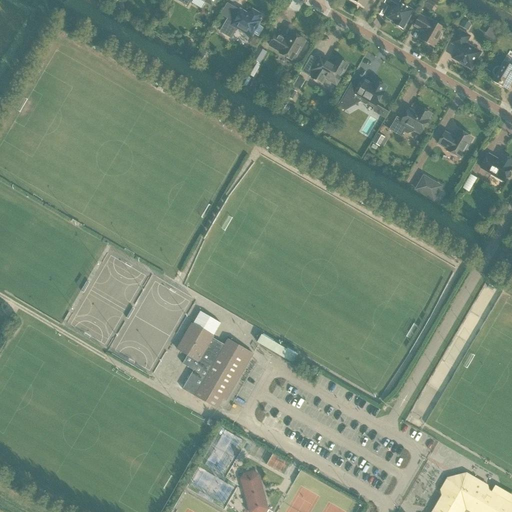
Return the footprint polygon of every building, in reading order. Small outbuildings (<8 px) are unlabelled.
[(395,24),(403,30),(414,11),(400,3),(401,0),(387,0),(385,3),(393,8),(387,18),(395,23),(395,24)] [(428,0),(424,7),(429,10),(433,2),(429,0),(428,0)] [(263,15),(254,9),(251,15),(242,9),(234,21),(229,18),(222,31),(233,37),(238,28),(252,36),(261,21),(260,20),(263,15)] [(421,40),(435,48),(445,29),(421,15),(415,26),(425,32),(421,40)] [(468,31),(471,25),(464,21),(460,27),(468,31)] [(453,57),(464,63),(464,64),(472,69),(482,52),(466,44),(470,36),(459,30),(452,43),(459,47),(453,57)] [(497,31),(492,39),(496,41),(501,33),(497,31)] [(307,41),(293,32),(288,40),(277,34),(270,45),(281,52),(281,53),(294,61),(307,41)] [(189,40),(185,46),(191,49),(194,43),(189,40)] [(261,64),(267,52),(258,47),(252,59),(261,64)] [(200,48),(195,58),(201,61),(207,52),(200,48)] [(320,56),(318,60),(311,56),(302,71),(312,77),(322,83),(326,78),(330,81),(333,80),(338,83),(345,71),(348,65),(339,59),(335,65),(320,56)] [(511,67),(505,63),(502,68),(499,67),(497,68),(495,70),(494,72),(495,75),(497,77),(494,82),(509,91),(511,86),(511,67)] [(299,77),(293,86),(300,90),(305,81),(299,77)] [(340,105),(346,109),(361,101),(366,104),(368,104),(369,102),(377,106),(385,92),(384,92),(387,87),(375,80),(373,85),(364,80),(361,84),(355,80),(340,105)] [(398,118),(391,129),(403,136),(405,132),(408,134),(414,132),(415,130),(422,134),(430,120),(429,120),(432,114),(422,108),(418,114),(410,109),(403,121),(398,118)] [(328,123),(324,130),(332,135),(336,127),(328,123)] [(446,133),(439,144),(448,149),(447,151),(461,159),(473,138),(460,130),(455,138),(446,133)] [(380,147),(385,138),(378,134),(373,143),(380,147)] [(511,165),(511,160),(505,156),(501,162),(490,155),(481,168),(504,181),(506,179),(508,179),(510,178),(511,176),(511,174),(510,172),(511,168),(511,165)] [(482,174),(474,188),(480,192),(489,178),(482,174)] [(434,200),(442,187),(424,177),(417,190),(434,200)] [(484,231),(492,227),(488,220),(480,225),(484,231)] [(213,339),(214,337),(192,324),(177,349),(188,356),(183,364),(194,371),(183,389),(217,410),(251,352),(228,340),(225,346),(213,339)] [(268,341),(303,362),(307,356),(272,334),(268,341)] [(177,385),(184,372),(173,365),(165,378),(177,385)] [(282,395),(279,400),(284,403),(283,405),(294,412),(299,405),(282,395)] [(210,419),(208,424),(212,426),(215,428),(218,423),(210,419)] [(280,455),(275,465),(290,471),(295,461),(280,455)] [(245,474),(241,480),(249,511),(266,511),(268,509),(259,475),(254,472),(245,474)] [(511,511),(511,505),(486,491),(485,486),(464,473),(448,477),(445,478),(437,490),(439,495),(431,509),(433,511),(432,511),(461,511),(463,509),(467,511),(511,511)] [(238,490),(235,496),(241,500),(244,494),(238,490)]
